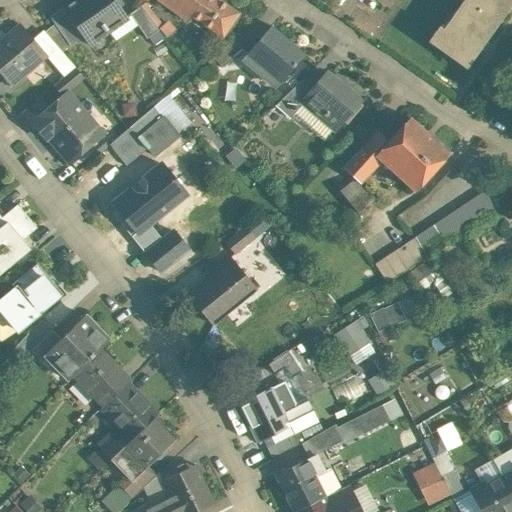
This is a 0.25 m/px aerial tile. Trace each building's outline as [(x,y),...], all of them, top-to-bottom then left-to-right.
[(123,13),(114,0),(74,0),(64,8),(89,44),(106,33),(107,35),(110,33),(105,26),(123,13)] [(238,13),(218,0),(159,0),(187,20),(191,15),(222,36),(238,13)] [(439,26),(428,41),(466,68),(498,23),(465,0),(462,0),(443,28),(439,26)] [(511,0),(465,0),(498,23),(511,2),(511,0)] [(159,29),(141,6),(129,15),(147,38),(159,29)] [(34,41),(19,24),(0,40),(0,72),(11,86),(47,56),(34,41)] [(305,54),(271,25),(246,54),(280,83),(305,54)] [(63,53),(44,32),(34,41),(47,56),(52,63),(63,53)] [(234,38),(213,56),(222,67),(244,49),(234,38)] [(75,67),(53,85),(62,96),(66,92),(83,78),(75,67)] [(315,86),(303,101),(304,102),(334,128),(358,101),(359,102),(360,100),(359,99),(362,96),(348,84),(345,88),(327,73),(315,86)] [(304,77),(275,104),(291,118),(304,102),(303,101),(315,86),(304,77)] [(62,96),(31,122),(47,140),(49,138),(68,161),(66,163),(67,164),(105,132),(104,131),(101,134),(66,92),(62,96)] [(177,135),(154,107),(129,127),(147,149),(147,148),(153,156),(177,135)] [(410,117),(388,141),(393,146),(381,160),(415,190),(449,153),(410,117)] [(147,149),(129,127),(109,145),(126,166),(147,149)] [(360,183),(381,160),(393,146),(388,141),(378,131),(343,168),(354,178),(359,183),(360,183)] [(161,164),(114,202),(138,232),(185,194),(161,164)] [(359,183),(354,178),(339,190),(358,212),(374,199),(360,183),(359,183)] [(487,188),(432,225),(445,244),(500,207),(487,188)] [(17,204),(1,217),(0,215),(0,274),(30,249),(22,239),(37,227),(17,204)] [(432,225),(414,237),(427,256),(445,244),(432,225)] [(245,226),(225,242),(234,253),(254,237),(245,226)] [(414,237),(374,264),(387,283),(427,256),(414,237)] [(230,256),(211,271),(214,274),(189,295),(213,324),(257,289),(230,256)] [(63,294),(37,263),(12,284),(15,287),(0,299),(0,308),(19,331),(63,294)] [(378,330),(420,314),(412,294),(370,310),(378,330)] [(108,340),(84,315),(60,338),(44,354),(45,355),(68,379),(100,349),(108,340)] [(357,318),(337,332),(357,362),(377,348),(357,318)] [(42,319),(21,341),(31,351),(52,330),(42,319)] [(52,330),(31,351),(40,360),(45,355),(44,354),(60,338),(52,330)] [(295,347),(272,362),(283,378),(305,363),(295,347)] [(120,370),(100,349),(74,375),(94,396),(112,378),(120,370)] [(112,378),(94,396),(103,406),(121,388),(112,378)] [(284,382),(240,404),(258,440),(289,425),(284,414),(293,409),(295,403),(284,382)] [(157,414),(127,383),(121,388),(103,406),(101,408),(121,429),(131,439),(154,417),(157,414)] [(381,404),(337,427),(335,424),(304,441),(311,456),(313,455),(388,417),(381,404)] [(131,439),(111,458),(131,480),(132,481),(145,468),(176,439),(154,417),(131,439)] [(111,432),(98,445),(111,458),(131,439),(121,429),(114,436),(111,432)] [(311,456),(275,474),(293,511),(325,496),(338,489),(328,468),(321,472),(313,455),(311,456)] [(447,459),(436,465),(441,476),(453,470),(447,459)] [(489,462),(464,476),(471,488),(485,480),(487,485),(502,477),(499,472),(495,474),(489,462)] [(448,493),(433,464),(424,469),(426,472),(419,476),(431,501),(448,493)] [(145,468),(132,481),(131,480),(122,488),(131,498),(154,477),(145,468)] [(200,475),(192,479),(186,468),(162,480),(170,498),(177,511),(195,511),(213,503),(200,475)] [(453,470),(441,476),(453,499),(465,493),(453,470)] [(511,470),(502,477),(511,494),(511,470)] [(507,511),(511,510),(511,494),(502,477),(487,485),(485,480),(471,488),(469,489),(481,511),(507,511)] [(361,511),(351,491),(328,503),(332,511),(340,511),(344,510),(344,511),(361,511)] [(332,511),(328,503),(325,496),(293,511),(344,511),(344,510),(340,511),(332,511)] [(177,511),(170,498),(141,511),(177,511)]
